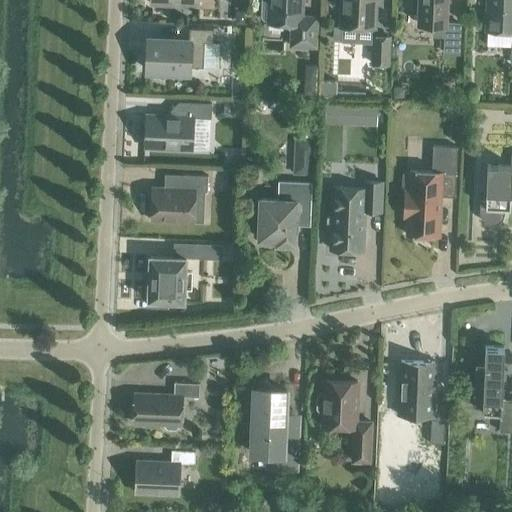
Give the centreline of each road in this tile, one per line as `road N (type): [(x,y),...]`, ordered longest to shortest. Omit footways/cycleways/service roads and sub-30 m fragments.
road 1 (residential): [(101,353),(511,292)]
road 2 (residential): [(101,353),(120,0)]
road 3 (residential): [(95,511),(101,353)]
